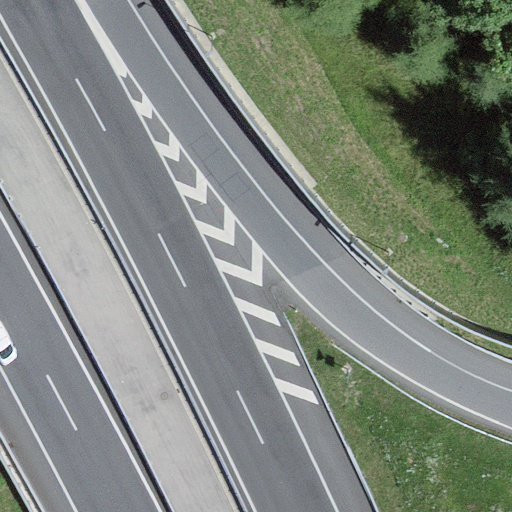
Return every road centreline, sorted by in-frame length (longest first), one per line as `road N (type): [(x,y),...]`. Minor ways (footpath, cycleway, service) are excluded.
road 1 (motorway): [(511,411),(413,365),(307,285),(222,189),(106,0)]
road 2 (motorway): [(306,511),(37,0)]
road 3 (motorway): [(0,299),(109,511)]
